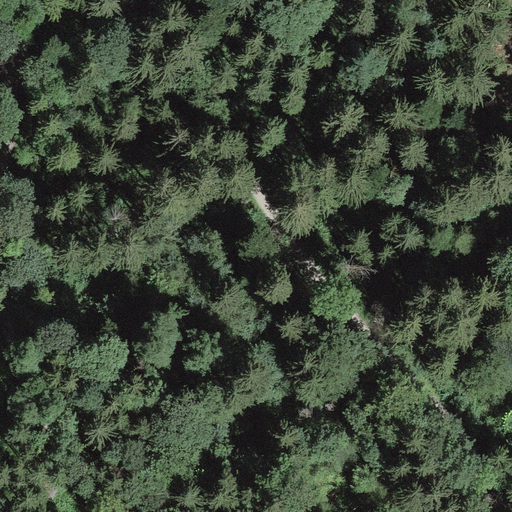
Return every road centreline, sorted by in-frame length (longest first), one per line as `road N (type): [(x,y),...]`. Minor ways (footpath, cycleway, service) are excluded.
road 1 (track): [(506,511),(393,354),(310,269),(247,172),(164,0)]
road 2 (track): [(0,271),(19,372),(37,411),(114,511)]
road 3 (track): [(20,0),(0,205)]
